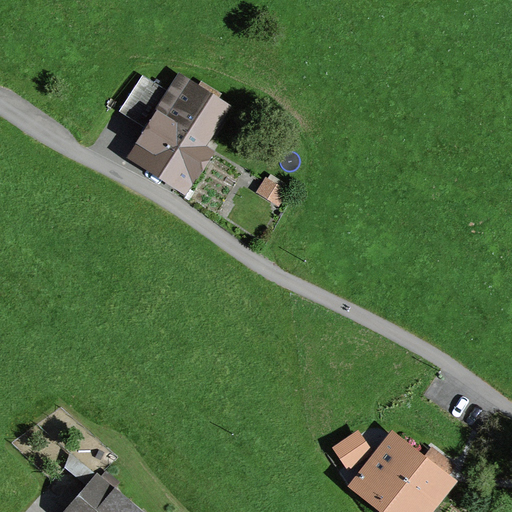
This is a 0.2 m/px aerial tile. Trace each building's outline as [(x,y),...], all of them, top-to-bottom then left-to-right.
[(194,144),(209,122),(207,121),(217,107),(177,82),(150,123),(153,125),(135,153),(185,184),(206,152),(194,144)] [(253,191),(272,205),(282,192),(263,178),(253,191)] [(431,491),(439,482),(437,481),(449,467),(428,449),(415,464),(391,444),(361,480),(400,511),(425,511),(438,496),(431,491)] [(335,453),(344,469),(359,460),(350,445),(335,453)] [(69,511),(128,511),(94,483),(69,511)]
